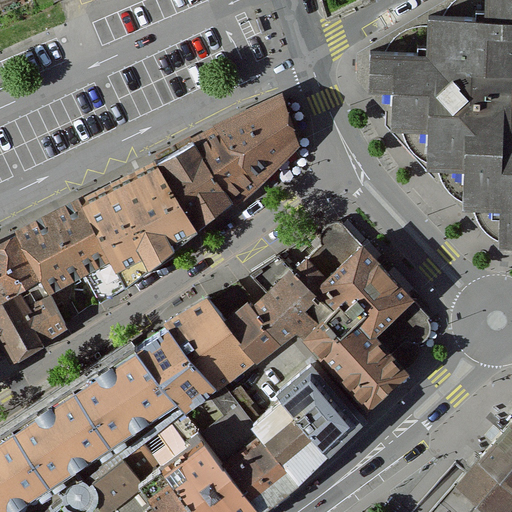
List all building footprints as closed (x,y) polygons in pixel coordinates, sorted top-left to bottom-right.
[(511,0),(450,0),(374,43),(373,82),(397,81),(397,121),(433,122),(433,161),(473,163),(472,201),(509,205),(510,242),(511,242),(511,0)] [(285,93),(219,123),(238,150),(260,182),(302,139),(285,93)] [(238,150),(219,123),(198,137),(217,166),(238,150)] [(217,166),(198,137),(157,158),(182,197),(199,225),(240,199),(217,166)] [(238,150),(217,166),(240,199),(260,182),(238,150)] [(100,242),(182,197),(157,158),(76,197),(100,242)] [(100,242),(76,197),(10,233),(34,278),(39,288),(78,267),(98,303),(125,288),(123,284),(100,242)] [(199,225),(182,197),(100,242),(123,284),(199,225)] [(322,240),(289,263),(326,302),(306,328),(368,395),(412,360),(415,355),(417,351),(416,346),(414,341),(420,341),(426,338),(430,330),(432,323),(428,312),(345,218),(336,216),(328,219),(324,224),(321,232),(322,240)] [(0,296),(15,288),(34,278),(10,233),(0,237),(0,296)] [(326,302),(289,263),(277,256),(250,273),(270,294),(306,328),(326,302)] [(242,285),(214,300),(253,355),(278,335),(257,305),(242,285)] [(15,288),(0,296),(0,350),(6,360),(65,328),(46,295),(25,306),(15,288)] [(265,298),(257,305),(278,335),(297,336),(306,328),(270,294),(265,298)] [(214,300),(135,346),(186,407),(210,389),(224,378),(253,355),(214,300)] [(134,344),(75,384),(124,455),(175,416),(186,407),(135,346),(134,344)] [(357,416),(310,364),(279,390),(282,397),(326,448),(357,416)] [(259,507),(293,476),(254,422),(224,378),(210,389),(228,415),(203,434),(259,507)] [(75,384),(10,428),(61,504),(68,511),(73,511),(84,511),(92,509),(96,504),(97,498),(97,488),(93,479),(124,455),(75,384)] [(326,448),(282,397),(254,422),(293,476),(326,448)] [(194,440),(162,462),(201,511),(252,511),(259,507),(203,434),(186,407),(175,416),(194,440)] [(511,421),(476,463),(457,484),(488,511),(507,511),(511,507),(511,421)] [(0,434),(0,511),(50,511),(61,504),(10,428),(0,434)] [(165,511),(140,477),(124,455),(93,479),(97,488),(97,498),(107,511),(165,511)] [(201,511),(162,462),(140,477),(165,511),(201,511)]
